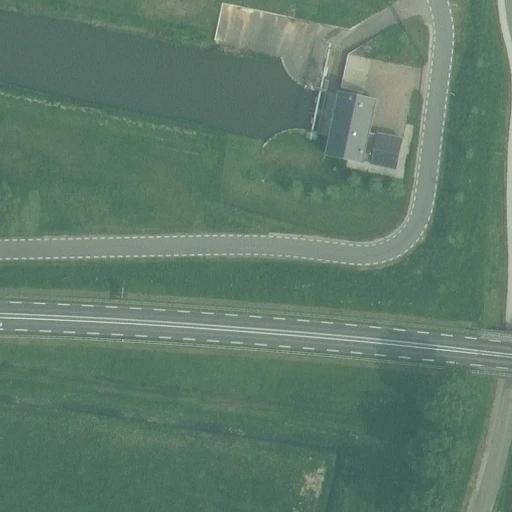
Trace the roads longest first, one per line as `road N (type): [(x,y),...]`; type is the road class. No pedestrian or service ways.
road 1 (unclassified): [(436,0),(443,34),(422,204),(414,229),(390,249),(0,250)]
road 2 (primary): [(0,317),(511,358)]
road 3 (unclassified): [(480,511),(511,384)]
